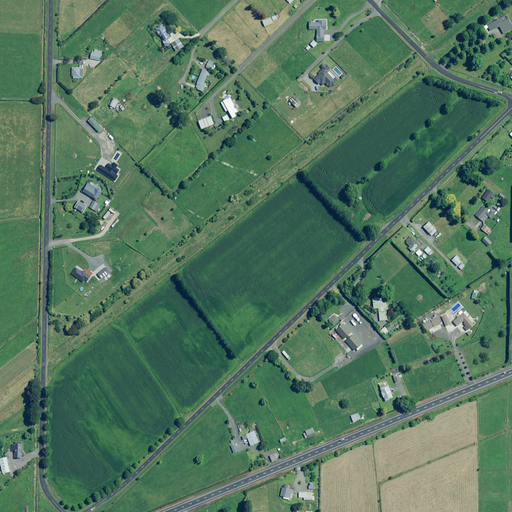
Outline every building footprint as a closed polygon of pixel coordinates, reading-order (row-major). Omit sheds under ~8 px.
[(507,17),(504,18),(503,16),(487,25),(490,31),(499,26),(503,34),(511,29),(511,24),(511,25),(507,17)] [(273,23),(271,17),(262,21),(265,27),(273,23)] [(327,29),(327,21),(319,21),(319,23),(313,22),(309,22),(308,29),(317,30),(316,42),(323,42),(324,29),(327,29)] [(171,37),(162,24),(155,29),(160,37),(162,36),(164,40),(162,41),(166,46),(170,43),(167,39),(171,37)] [(183,47),(179,39),(171,44),(175,51),(183,47)] [(102,52),(95,50),(94,53),(92,53),(91,59),(101,61),(102,52)] [(214,68),(215,68),(217,65),(215,64),(216,62),(214,61),(213,62),(209,60),(206,67),(213,71),(214,68)] [(325,83),(328,86),(328,85),(330,87),(332,85),(332,86),(338,80),(329,71),(331,70),(327,66),(326,66),(323,64),(320,67),(322,69),(318,73),(319,74),(314,80),(319,85),(320,83),(322,86),(325,83)] [(84,78),(84,69),(85,69),(86,65),(80,65),(80,67),(73,67),(73,76),(73,79),(80,79),(80,78),(84,78)] [(208,73),(199,69),(198,72),(201,73),(195,86),(196,86),(195,88),(203,92),(206,86),(203,85),(208,73)] [(230,97),(221,102),(226,112),(228,111),(232,118),(236,116),(235,113),(238,112),(236,108),(235,109),(234,106),(230,97)] [(119,102),(114,99),(110,105),(115,108),(119,102)] [(214,124),(211,116),(198,121),(201,129),(214,124)] [(103,129),(92,117),(88,121),(99,133),(103,129)] [(88,183),(83,192),(98,200),(103,192),(103,191),(103,190),(102,189),(102,188),(101,188),(100,187),(99,187),(98,187),(97,188),(96,188),(88,183)] [(487,202),(491,197),(493,199),(495,196),(493,194),(493,193),(488,189),(482,198),(487,202)] [(101,205),(94,201),(90,208),(97,212),(101,205)] [(488,211),(483,206),(475,215),(483,222),(488,216),(491,218),(495,214),(489,209),(488,211)] [(437,231),(429,222),(423,227),(431,236),(437,231)] [(492,231),(484,225),(481,229),(489,235),(492,231)] [(412,252),(413,251),(414,252),(419,247),(418,246),(419,245),(411,236),(406,241),(407,241),(406,243),(410,246),(408,248),(412,252)] [(485,236),(481,241),(484,245),(485,244),(488,246),(491,242),(485,236)] [(433,252),(428,247),(424,250),(430,256),(433,252)] [(459,258),(456,255),(452,260),(457,266),(461,262),(459,259),(459,258)] [(386,296),(372,297),(373,309),(379,309),(379,321),(388,321),(386,296)] [(474,325),(469,319),(471,317),(465,310),(463,312),(461,310),(458,313),(459,314),(456,316),(457,317),(453,321),(457,327),(463,321),(469,329),(474,325)] [(339,320),(335,315),(329,320),(333,325),(339,320)] [(450,324),(446,315),(441,317),(445,326),(450,324)] [(441,323),(436,316),(423,325),(427,331),(434,327),(435,327),(441,323)] [(361,344),(344,325),(346,324),(344,322),(343,324),(335,330),(354,351),(361,344)] [(385,327),(380,331),(384,336),(389,331),(385,327)] [(402,377),(401,375),(396,377),(396,374),(392,376),(395,383),(401,381),(400,378),(402,377)] [(383,399),(385,398),(386,401),(393,398),(388,385),(380,389),(382,392),(381,393),(383,399)] [(362,423),(358,413),(351,416),(353,422),(357,421),(359,424),(362,423)] [(259,442),(254,431),(246,434),(246,435),(242,437),(243,440),(248,438),(250,446),(259,442)] [(24,452),(24,443),(15,442),(15,444),(12,444),(12,452),(15,452),(15,458),(22,458),(22,452),(24,452)] [(10,472),(10,469),(9,464),(8,464),(7,460),(13,456),(9,451),(5,454),(7,458),(0,459),(0,460),(3,474),(10,472)] [(290,486),(286,485),(285,488),(282,487),(280,496),(283,497),(283,499),(289,500),(291,493),(293,494),(294,490),(289,489),(290,486)]
